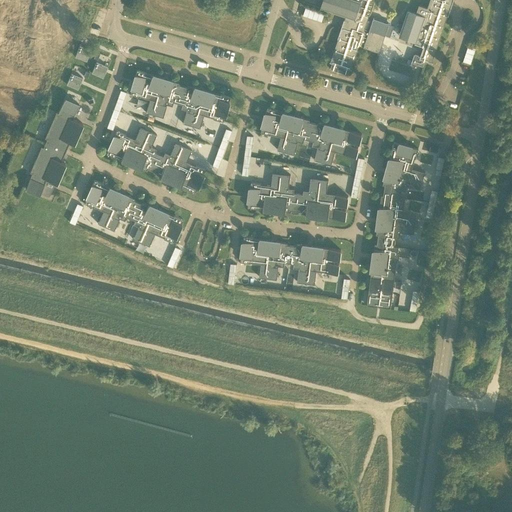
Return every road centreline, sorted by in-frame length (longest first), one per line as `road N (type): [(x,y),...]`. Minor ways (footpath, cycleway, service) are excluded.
road 1 (residential): [(353,306),(209,287),(74,231)]
road 2 (residential): [(454,310),(480,137)]
road 3 (residential): [(441,401),(479,404),(489,397),(511,291)]
road 4 (residential): [(358,235),(217,217)]
road 5 (residential): [(480,137),(500,0)]
road 6 (residential): [(217,217),(91,162)]
road 7 (residential): [(256,75),(127,40)]
road 8 (residential): [(384,111),(256,75)]
road 9 (residential): [(217,217),(251,91)]
road 10 (residential): [(91,162),(127,40)]
road 11 (residential): [(358,235),(384,111)]
road 12 (residential): [(454,310),(425,305),(415,326),(362,318),(353,306)]
